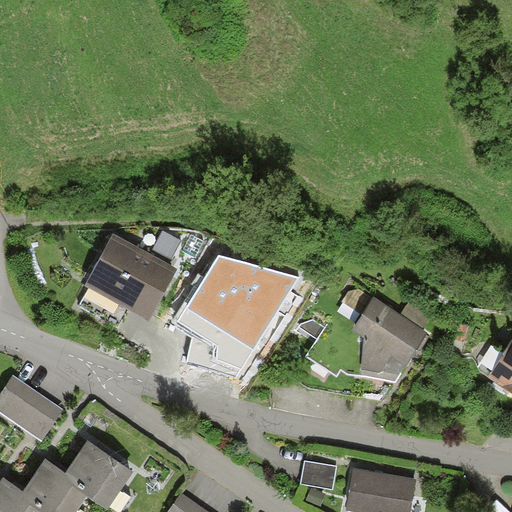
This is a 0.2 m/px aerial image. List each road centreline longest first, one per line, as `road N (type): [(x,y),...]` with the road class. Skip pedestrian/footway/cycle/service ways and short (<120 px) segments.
road 1 (residential): [(511,465),(306,427),(101,367)]
road 2 (residential): [(101,367),(105,390),(281,511)]
